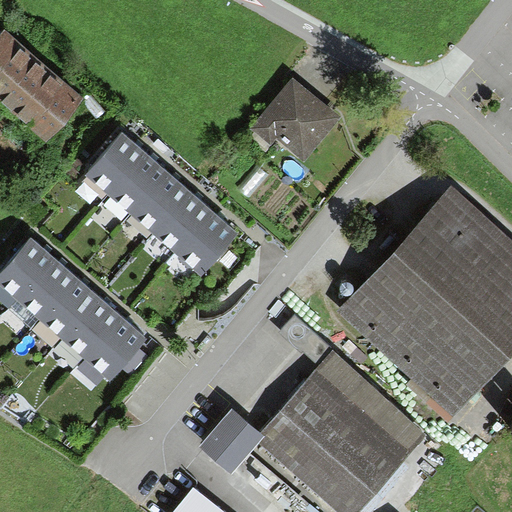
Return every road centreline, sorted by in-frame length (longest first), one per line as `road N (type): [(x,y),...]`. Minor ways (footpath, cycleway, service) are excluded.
road 1 (residential): [(432,96),(192,392),(124,457)]
road 2 (residential): [(259,0),(432,96)]
road 3 (unknown): [(151,146),(295,263)]
road 4 (unknown): [(178,406),(191,441),(266,511)]
